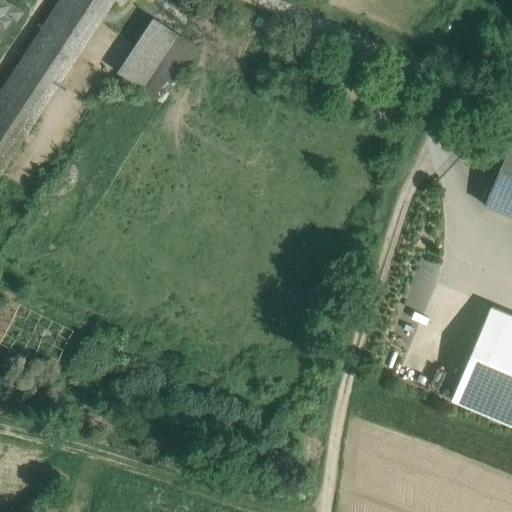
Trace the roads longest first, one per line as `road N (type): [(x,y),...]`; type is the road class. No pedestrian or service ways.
road 1 (track): [(324,511),(359,342),(450,85),(511,106)]
road 2 (track): [(450,85),(259,0)]
